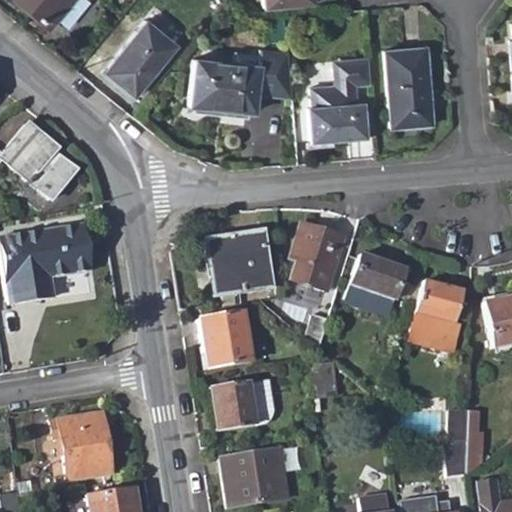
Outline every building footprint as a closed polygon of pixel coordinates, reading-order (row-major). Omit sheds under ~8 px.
[(12,0),(47,28),(55,18),(69,0),(12,0)] [(69,0),(55,18),(66,26),(86,0),(69,0)] [(141,20),(100,72),(130,97),(171,44),(141,20)] [(381,50),(387,128),(428,124),(422,47),(381,50)] [(186,106),(220,109),(250,113),(252,93),(289,97),(285,52),(256,49),(256,55),(233,52),(232,63),(192,59),(186,106)] [(352,86),(369,85),(367,58),(337,60),(328,73),(330,87),(307,90),(308,105),(303,106),(307,142),(363,137),(362,134),(373,134),(370,101),(354,102),(352,86)] [(0,163),(47,201),(70,172),(50,156),(53,152),(21,125),(0,151),(0,163)] [(290,262),(285,280),(322,291),(340,238),(296,224),(285,259),(290,262)] [(0,277),(4,305),(38,300),(35,280),(46,278),(83,273),(78,226),(0,238),(0,277)] [(207,297),(217,296),(235,293),(266,289),(257,232),(197,242),(207,297)] [(355,257),(340,302),(385,317),(399,270),(355,257)] [(35,280),(38,300),(49,298),(46,278),(35,280)] [(420,282),(402,343),(447,356),(456,328),(448,325),(457,292),(420,282)] [(217,296),(218,307),(237,304),(235,293),(217,296)] [(511,295),(479,302),(489,349),(511,344),(511,295)] [(197,310),(199,319),(238,313),(237,304),(218,307),(197,310)] [(246,363),(238,313),(199,319),(194,320),(202,371),(246,363)] [(308,315),(300,338),(315,351),(325,320),(308,315)] [(334,397),(328,361),(327,361),(303,364),(309,400),(334,397)] [(244,384),(250,425),(255,424),(259,424),(262,421),(265,418),(267,415),(268,411),(264,381),(244,384)] [(250,425),(244,384),(203,390),(210,432),(250,425)] [(445,410),(445,444),(463,444),(464,411),(445,410)] [(56,438),(63,480),(107,474),(97,414),(45,421),(48,439),(56,438)] [(444,479),(463,477),(462,475),(463,444),(445,444),(439,444),(444,479)] [(216,460),(224,508),(283,499),(275,450),(216,460)] [(473,485),(477,511),(511,511),(511,502),(494,505),(490,481),(473,485)] [(84,511),(133,511),(131,491),(82,498),(82,500),(84,511)] [(0,494),(0,511),(14,511),(14,498),(13,492),(0,494)] [(385,511),(383,496),(355,499),(356,511),(385,511)] [(84,511),(82,500),(67,503),(68,511),(84,511)]
